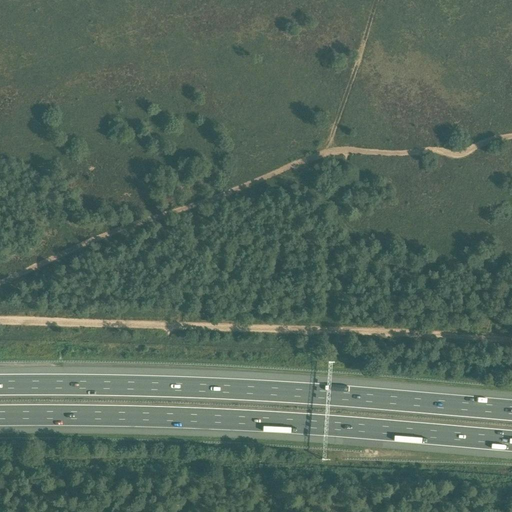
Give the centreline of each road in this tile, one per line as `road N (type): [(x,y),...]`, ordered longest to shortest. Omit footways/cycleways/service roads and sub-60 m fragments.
road 1 (track): [(0,281),(329,150),(417,154),(511,137)]
road 2 (motorway): [(511,413),(200,389),(0,386)]
road 3 (motorway): [(0,416),(303,423),(511,441)]
road 4 (track): [(0,320),(511,338)]
road 5 (track): [(329,150),(376,0)]
